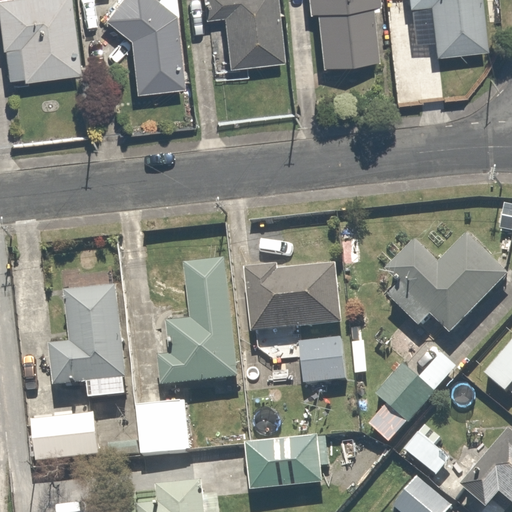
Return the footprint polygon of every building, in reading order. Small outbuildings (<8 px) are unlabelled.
[(132,0),(121,0),(90,32),(105,42),(116,50),(118,102),(169,99),(166,24),(132,0)] [(303,0),(304,20),(365,17),(363,0),(303,0)] [(480,59),(469,0),(389,0),(393,20),(414,16),(424,69),(480,59)] [(56,3),(0,1),(0,91),(54,93),(56,3)] [(273,2),(189,3),(189,34),(209,33),(209,73),(275,71),(273,2)] [(305,30),(304,77),(376,70),(369,21),(305,30)] [(429,77),(404,76),(402,104),(427,105),(429,77)] [(457,338),(509,275),(471,237),(444,262),(422,241),(390,270),(457,338)] [(343,325),(342,263),(252,273),(258,335),(343,325)] [(156,327),(167,384),(243,383),(234,266),(193,265),(198,318),(156,327)] [(125,382),(118,283),(64,282),(73,339),(48,338),(54,386),(125,382)] [(345,339),(303,341),(305,386),(347,384),(345,339)] [(418,383),(404,369),(380,392),(409,421),(458,372),(444,358),(418,383)] [(191,403),(140,407),(144,458),(196,454),(191,403)] [(34,420),(38,463),(102,457),(98,414),(34,420)] [(437,444),(443,438),(429,426),(406,452),(437,478),(454,458),(437,444)] [(274,430),(254,432),(255,444),(250,445),(253,491),(330,485),(326,439),(275,443),(274,430)] [(511,500),(511,435),(505,430),(468,491),(493,509),(502,491),(511,500)] [(450,511),(454,508),(418,477),(393,506),(399,511),(450,511)] [(203,511),(201,490),(153,494),(154,511),(203,511)]
